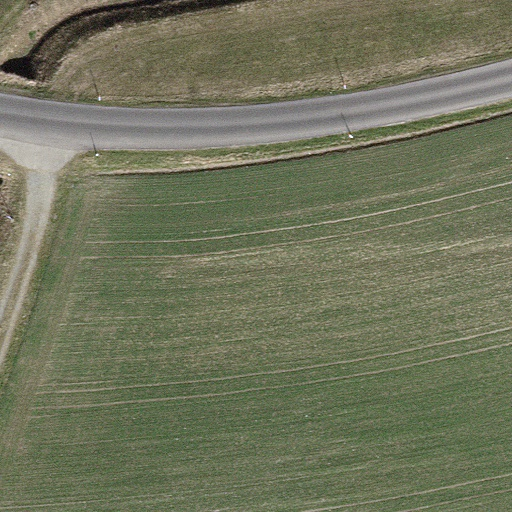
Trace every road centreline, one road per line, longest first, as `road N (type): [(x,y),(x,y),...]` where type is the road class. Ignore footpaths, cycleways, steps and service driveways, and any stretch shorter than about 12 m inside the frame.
road 1 (unclassified): [(511,79),(395,107),(156,136),(61,135),(0,121)]
road 2 (track): [(61,135),(0,330)]
